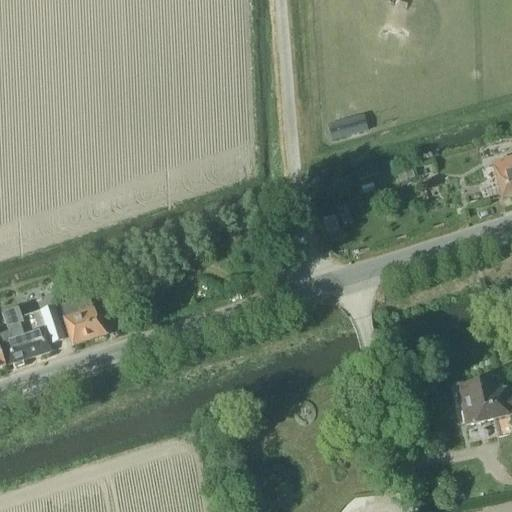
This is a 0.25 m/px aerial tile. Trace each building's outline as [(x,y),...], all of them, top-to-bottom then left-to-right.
[(363,116),(327,126),(332,143),(368,133),(363,116)] [(511,159),(491,165),(501,199),(511,196),(511,159)] [(400,184),(414,179),(411,170),(397,174),(400,184)] [(351,226),(345,208),(338,211),(344,228),(351,226)] [(338,233),(333,217),(322,221),(327,236),(338,233)] [(142,280),(172,270),(168,257),(137,267),(142,280)] [(72,347),(105,336),(100,320),(96,322),(92,312),(88,300),(87,298),(59,307),(72,347)] [(0,340),(9,367),(51,353),(49,346),(64,341),(54,310),(21,320),(19,311),(2,316),(9,336),(0,338),(0,340)] [(500,455),(511,452),(511,435),(508,418),(511,417),(511,406),(510,400),(504,402),(501,385),(490,388),(489,381),(457,388),(463,413),(461,416),(462,422),(465,424),(466,428),(493,422),(500,455)]
